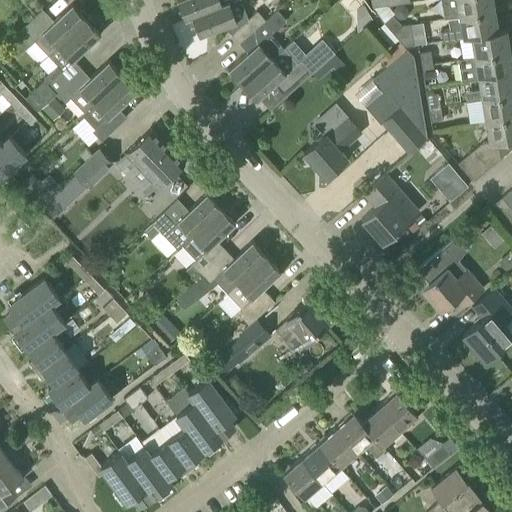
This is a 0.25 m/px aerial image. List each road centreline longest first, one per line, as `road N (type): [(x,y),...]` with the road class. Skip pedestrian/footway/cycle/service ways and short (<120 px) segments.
road 1 (residential): [(400,318),(201,100),(151,0)]
road 2 (residential): [(173,511),(400,318)]
road 3 (residential): [(97,511),(74,479),(65,444),(0,346)]
road 4 (residential): [(511,438),(400,318)]
